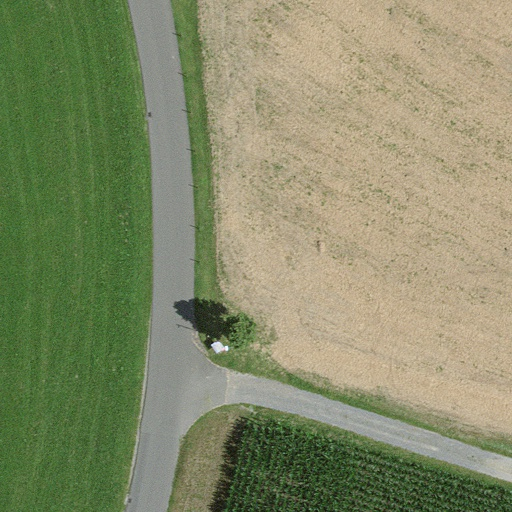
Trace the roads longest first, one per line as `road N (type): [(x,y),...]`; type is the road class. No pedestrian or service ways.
road 1 (unclassified): [(154,511),(175,385),(171,184),(152,0)]
road 2 (track): [(511,462),(284,389),(175,385)]
